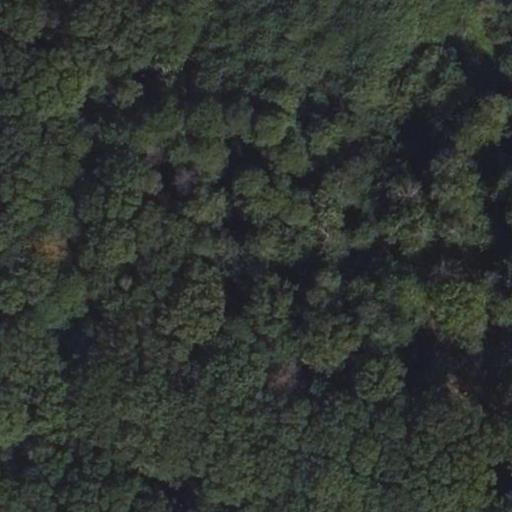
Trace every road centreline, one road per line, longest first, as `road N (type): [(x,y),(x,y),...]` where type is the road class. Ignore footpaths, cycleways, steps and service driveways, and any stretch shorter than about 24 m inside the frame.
road 1 (track): [(0,376),(511,487)]
road 2 (track): [(0,310),(186,0)]
